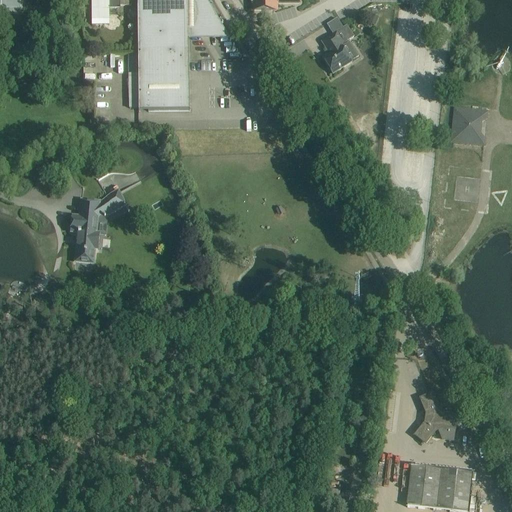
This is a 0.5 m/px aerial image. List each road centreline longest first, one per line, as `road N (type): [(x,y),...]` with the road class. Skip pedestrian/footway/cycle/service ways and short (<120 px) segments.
road 1 (tertiary): [(419,316),(224,0)]
road 2 (unclassified): [(419,316),(379,359),(355,511)]
road 3 (tertiary): [(511,466),(419,316)]
